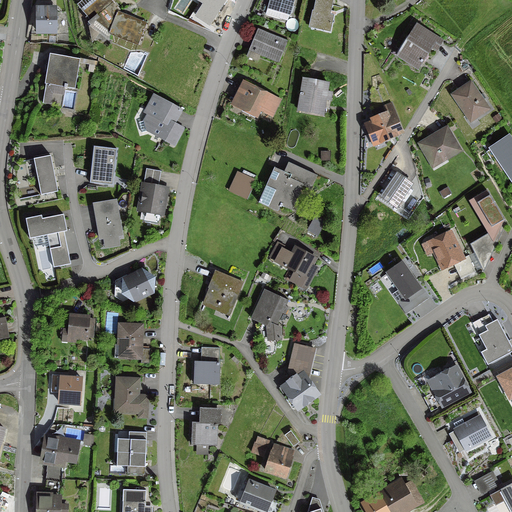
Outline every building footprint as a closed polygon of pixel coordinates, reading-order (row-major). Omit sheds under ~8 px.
[(144,25),(132,20),(117,14),(118,10),(119,10),(110,0),(95,0),(84,10),(92,19),(87,23),(89,26),(94,21),(108,32),(108,33),(109,33),(137,43),(137,44),(138,44),(145,25),(144,24),(144,25)] [(225,0),(199,0),(204,3),(196,15),(210,24),(225,0)] [(269,0),(267,8),(266,15),(277,18),(279,12),(288,14),(292,0),(269,0)] [(314,0),(312,12),(318,13),(314,29),(329,32),(332,15),(329,15),(332,0),(314,0)] [(56,31),(55,12),(35,12),(35,31),(56,31)] [(441,41),(415,25),(396,56),(417,69),(431,47),(436,50),(441,41)] [(277,62),(285,42),(257,30),(253,41),(249,50),(277,62)] [(53,55),(52,64),(48,85),(63,87),(63,88),(66,88),(74,89),(74,88),(73,88),(78,62),(88,63),(87,68),(93,69),(94,61),(79,59),(53,55)] [(326,92),(327,83),(302,79),(300,93),(299,93),(299,95),(298,105),(310,107),(309,112),(322,115),(324,100),(329,100),(330,93),(326,92)] [(270,115),(278,101),(242,82),(234,99),(243,104),(241,109),(255,116),(259,109),(270,115)] [(458,90),(451,95),(469,122),(488,109),(481,100),(484,98),(481,94),(479,96),(469,82),(458,90)] [(173,122),(179,111),(179,110),(153,96),(146,109),(149,111),(144,121),(138,123),(140,133),(147,131),(173,145),(178,135),(176,134),(172,123),(173,122)] [(365,125),(373,144),(395,135),(394,133),(401,130),(390,104),(383,107),(385,114),(371,120),(372,123),(365,125)] [(446,127),(432,135),(417,144),(429,164),(443,156),(444,158),(459,150),(446,127)] [(511,142),(508,137),(490,150),(511,181),(511,142)] [(111,182),(114,151),(93,149),(89,179),(111,182)] [(58,189),(50,154),(34,158),(41,193),(58,189)] [(315,178),(316,176),(287,163),(283,172),(273,168),(265,186),(266,186),(258,203),(276,211),(278,207),(280,207),(281,206),(290,210),(291,209),(290,209),(301,185),(310,189),(315,178)] [(160,171),(145,169),(137,211),(161,215),(166,188),(157,186),(160,171)] [(246,191),(242,189),(247,178),(240,175),(235,186),(233,185),(231,189),(233,191),(232,193),(243,198),(246,191)] [(396,176),(386,191),(382,196),(395,205),(409,184),(396,176)] [(449,194),(446,188),(439,192),(442,197),(449,194)] [(506,222),(487,191),(467,202),(486,233),(469,243),(482,269),(506,222)] [(116,199),(93,203),(100,246),(122,243),(116,199)] [(40,216),(24,219),(28,239),(46,235),(52,268),(69,264),(69,263),(67,264),(63,246),(60,246),(57,233),(66,231),(62,214),(41,219),(40,216)] [(321,220),(318,218),(317,220),(315,219),(309,230),(316,234),(322,223),(320,221),(321,220)] [(458,262),(445,234),(429,241),(442,269),(458,262)] [(310,264),(314,258),(295,247),(291,254),(282,249),(281,251),(275,247),(269,257),(276,260),(275,262),(294,272),(289,281),(299,286),(304,277),(308,280),(313,271),(310,269),(312,265),(310,264)] [(420,288),(401,263),(387,273),(406,299),(420,288)] [(116,284),(116,288),(115,297),(121,302),(129,298),(133,301),(151,292),(152,278),(141,271),(123,279),(122,284),(116,284)] [(216,272),(213,281),(203,303),(217,309),(218,306),(229,311),(241,281),(216,271),(216,272)] [(287,300),(263,289),(250,318),(266,326),(267,340),(279,339),(279,328),(275,326),(281,313),(284,314),(287,308),(282,305),(284,300),(287,301),(287,300)] [(81,317),(71,316),(69,315),(67,337),(86,339),(86,337),(91,337),(92,321),(88,320),(88,317),(81,317)] [(511,351),(511,346),(498,319),(493,322),(490,315),(473,324),(486,350),(481,352),(488,364),(511,351)] [(138,341),(139,325),(118,325),(117,345),(114,344),(113,358),(121,358),(121,357),(140,358),(140,363),(148,363),(149,349),(141,349),(141,345),(138,344),(138,341)] [(287,372),(292,378),(301,372),(304,377),(311,348),(294,344),(287,372)] [(192,383),(217,384),(218,348),(202,347),(202,362),(193,362),(192,383)] [(442,405),(467,392),(454,367),(435,378),(441,387),(434,391),(442,405)] [(511,370),(500,377),(511,400),(511,370)] [(301,372),(292,378),(278,388),(282,393),(285,391),(297,408),(317,394),(304,377),(301,372)] [(93,381),(94,374),(83,374),(83,387),(88,387),(88,381),(93,381)] [(57,390),(58,405),(77,405),(77,378),(47,379),(47,382),(46,382),(46,383),(47,383),(48,390),(57,390)] [(136,395),(137,380),(116,379),(115,399),(119,399),(118,411),(138,412),(137,417),(146,418),(146,403),(139,403),(139,399),(136,398),(136,395)] [(190,444),(215,445),(216,409),(200,408),(200,423),(190,423),(190,444)] [(463,439),(468,448),(489,436),(479,417),(456,429),(460,438),(463,439)] [(289,431),(283,435),(292,447),(298,442),(289,431)] [(116,439),(116,452),(144,453),(145,432),(128,432),(127,439),(116,438),(116,439)] [(62,459),(75,461),(78,443),(56,440),(57,437),(47,435),(43,461),(61,465),(62,459)] [(250,452),(262,456),(268,441),(257,437),(254,443),(253,442),(250,452)] [(290,458),(292,451),(273,445),(271,451),(270,451),(264,470),(284,477),(291,458),(290,458)] [(144,460),(144,453),(116,452),(113,452),(112,465),(126,466),(126,473),(144,474),(144,460)] [(60,475),(61,467),(46,465),(45,472),(46,472),(44,480),(45,480),(59,482),(60,475)] [(482,494),(494,488),(499,485),(492,472),(487,474),(474,481),(482,494)] [(366,511),(395,511),(419,498),(410,482),(403,486),(399,479),(392,483),(396,490),(380,498),(379,496),(362,505),(366,511)] [(45,480),(44,487),(59,490),(60,482),(59,482),(45,480)] [(272,491),(244,480),(236,501),(264,511),(272,491)] [(511,483),(501,489),(511,510),(511,483)] [(144,506),(145,490),(122,489),(120,511),(151,511),(151,510),(144,509),(144,506)] [(65,511),(66,506),(58,505),(58,498),(49,498),(49,494),(39,493),(38,501),(39,501),(38,511),(65,511)]
